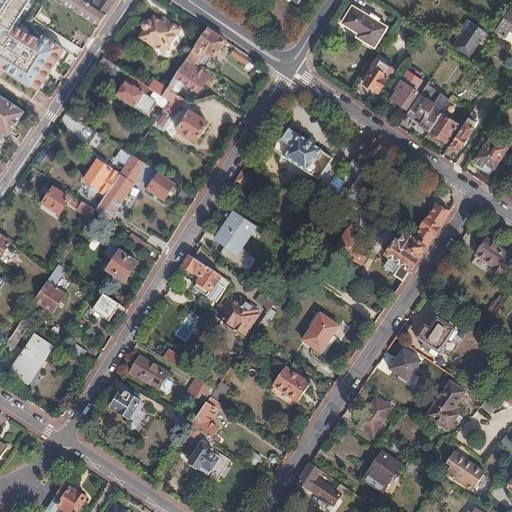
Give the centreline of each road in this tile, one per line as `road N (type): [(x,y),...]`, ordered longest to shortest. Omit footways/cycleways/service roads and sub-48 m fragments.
road 1 (residential): [(63,441),(290,68)]
road 2 (residential): [(265,511),(477,192)]
road 3 (residential): [(130,0),(0,194)]
road 4 (residential): [(477,192),(290,68)]
road 5 (residential): [(63,441),(175,511)]
road 6 (secondary): [(186,0),(290,68)]
